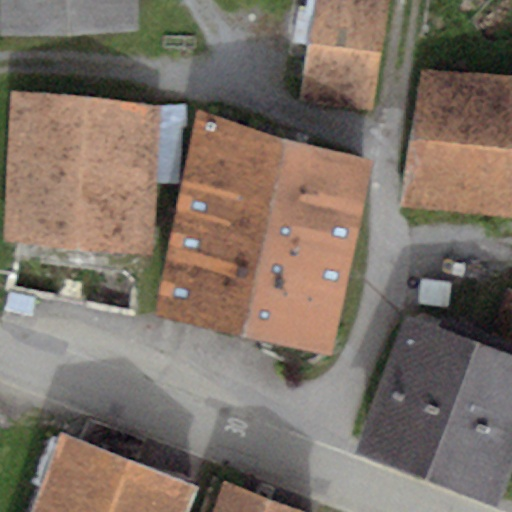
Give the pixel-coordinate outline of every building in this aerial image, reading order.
[(300,0),(291,56),(361,68),(372,0),(300,0)] [(507,38),(412,28),(390,160),(503,172),(507,38)] [(0,192),(65,202),(75,56),(2,48),(0,73),(0,192)] [(144,63),(75,56),(65,202),(142,208),(147,138),(163,139),(172,61),(144,63)] [(278,97),(187,67),(151,269),(320,311),(362,119),(278,97)] [(511,249),(499,245),(483,289),(511,299),(511,249)] [(424,285),(393,274),(344,403),(490,458),(511,400),(511,317),(508,316),(511,304),(511,299),(483,289),(430,270),(424,285)] [(159,511),(183,447),(58,401),(16,511),(159,511)] [(294,511),(309,474),(215,438),(187,511),(294,511)]
